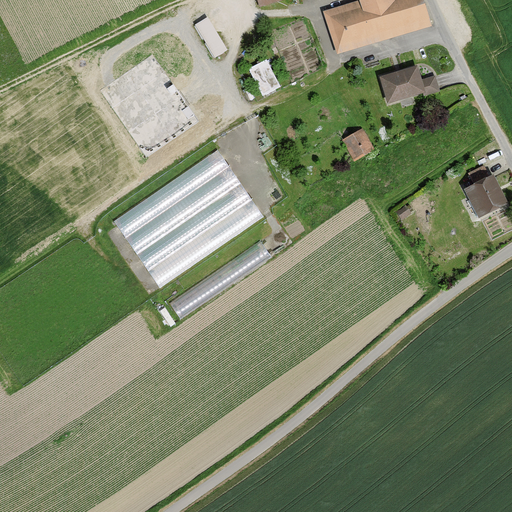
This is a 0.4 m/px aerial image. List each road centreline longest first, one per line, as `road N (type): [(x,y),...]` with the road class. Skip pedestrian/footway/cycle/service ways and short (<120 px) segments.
road 1 (unclassified): [(164,511),(433,302),(511,253)]
road 2 (track): [(185,0),(0,87)]
road 3 (unclassified): [(511,161),(431,0)]
